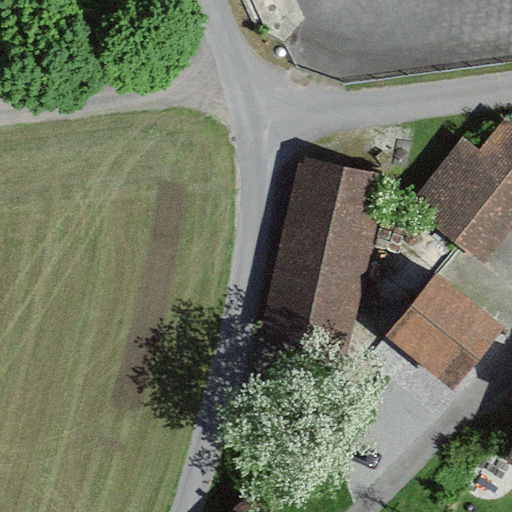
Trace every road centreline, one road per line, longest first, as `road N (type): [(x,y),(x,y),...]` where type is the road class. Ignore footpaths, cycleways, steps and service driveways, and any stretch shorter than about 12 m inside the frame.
road 1 (unclassified): [(252,112),(251,256),(191,511)]
road 2 (residential): [(511,87),(252,112)]
road 3 (track): [(0,107),(186,87),(233,70)]
road 4 (track): [(385,511),(511,377)]
road 5 (unclassified): [(206,0),(252,112)]
